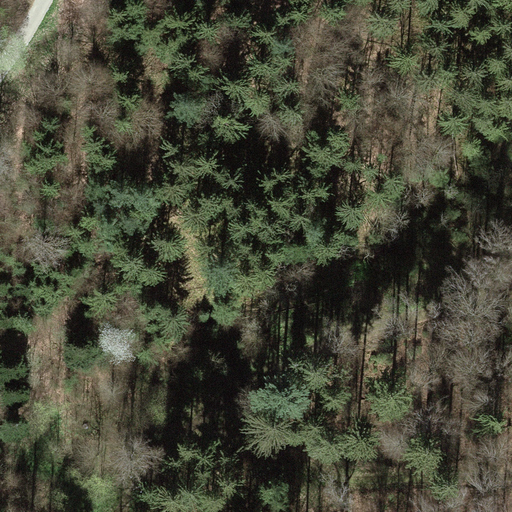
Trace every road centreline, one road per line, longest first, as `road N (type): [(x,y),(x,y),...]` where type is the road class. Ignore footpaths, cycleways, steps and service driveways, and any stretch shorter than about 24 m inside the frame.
road 1 (track): [(511,300),(407,313),(230,402),(175,439),(120,511)]
road 2 (track): [(511,483),(374,467),(230,402)]
